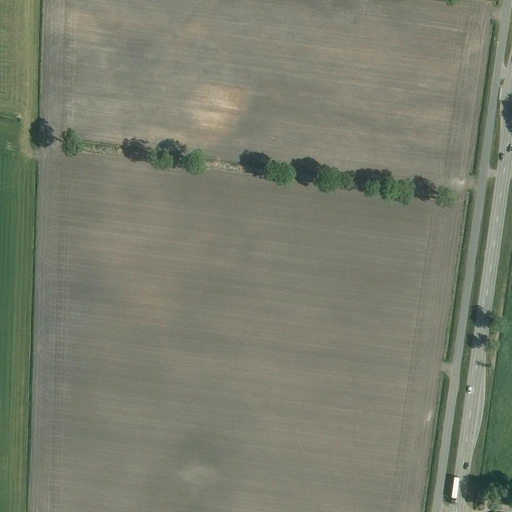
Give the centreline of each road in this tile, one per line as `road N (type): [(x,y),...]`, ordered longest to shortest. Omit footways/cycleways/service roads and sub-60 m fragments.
road 1 (unclassified): [(436,511),(507,0)]
road 2 (secondary): [(456,511),(511,104)]
